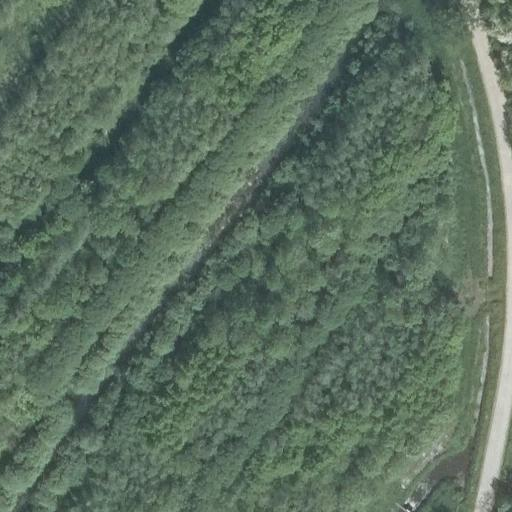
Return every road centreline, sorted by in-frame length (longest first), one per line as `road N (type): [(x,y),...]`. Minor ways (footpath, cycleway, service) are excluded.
road 1 (unclassified): [(511,205),(463,0)]
road 2 (unclassified): [(478,511),(511,348)]
